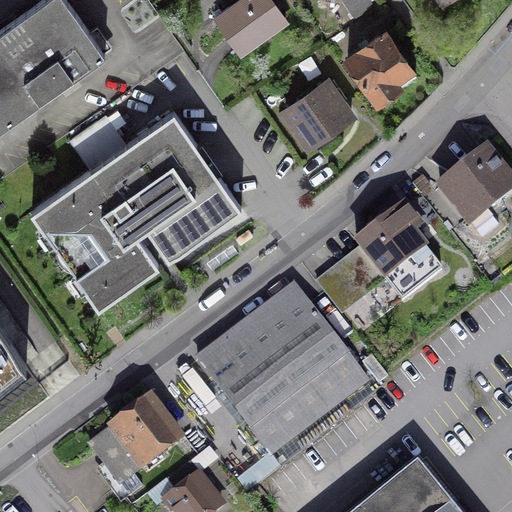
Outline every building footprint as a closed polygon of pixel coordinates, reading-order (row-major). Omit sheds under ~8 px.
[(61,0),(60,0),(0,39),(0,136),(105,68),(61,0)] [(272,0),(249,0),(217,20),(240,57),(288,26),(272,0)] [(368,86),(378,100),(415,74),(389,37),(389,38),(385,32),(366,45),(347,58),(368,87),(368,86)] [(328,81),(285,111),(308,143),(351,114),(339,97),(328,81)] [(186,118),(36,218),(104,320),(254,220),(186,118)] [(511,189),(511,182),(485,150),(440,187),(483,238),(498,225),(486,211),(511,189)] [(361,248),(317,282),(340,313),(385,279),(401,300),(441,270),(411,232),(419,226),(403,206),(356,242),(361,248)] [(367,381),(293,285),(198,358),(271,454),(367,381)] [(0,397),(35,372),(0,322),(0,397)] [(149,399),(89,444),(119,483),(143,465),(147,470),(162,459),(158,454),(179,438),(166,421),(168,419),(160,409),(158,410),(149,399)] [(176,491),(165,499),(175,511),(211,511),(221,505),(187,462),(167,479),(176,491)] [(452,506),(417,463),(356,511),(463,511),(456,503),(452,506)]
